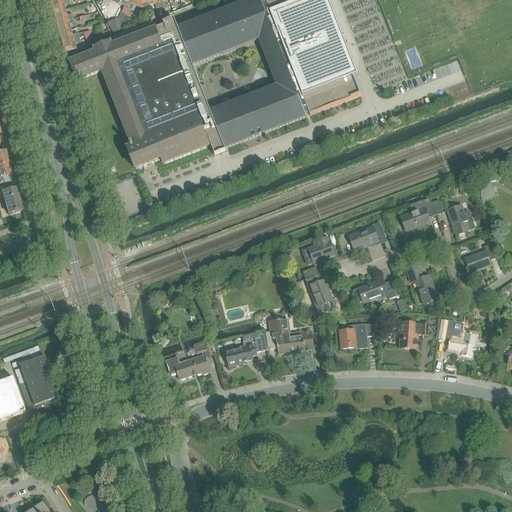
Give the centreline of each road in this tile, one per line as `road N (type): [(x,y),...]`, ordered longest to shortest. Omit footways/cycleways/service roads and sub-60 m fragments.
road 1 (tertiary): [(7,0),(148,511)]
road 2 (tertiary): [(160,511),(22,0)]
road 3 (residential): [(511,399),(370,382),(300,386),(204,409),(176,443),(191,511)]
road 4 (residential): [(349,269),(437,246),(470,294),(511,277)]
road 5 (residential): [(0,249),(35,233),(0,91)]
